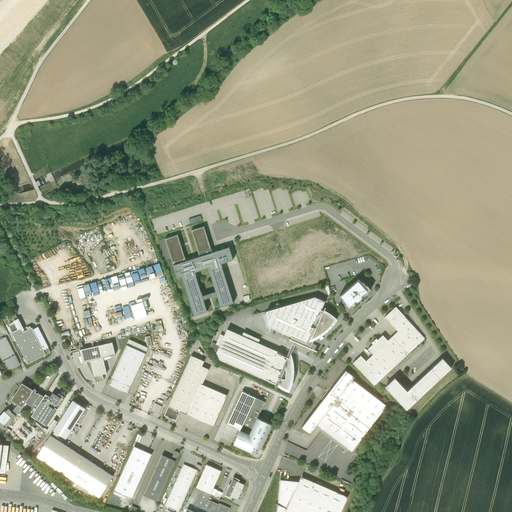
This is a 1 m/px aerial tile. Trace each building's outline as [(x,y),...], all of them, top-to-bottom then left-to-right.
[(37,187),(44,184),(44,185),(55,180),(53,176),(51,173),(41,177),(42,179),(35,182),(37,187)] [(178,235),(165,239),(173,265),(177,278),(182,276),(194,315),(207,311),(195,272),(208,268),(221,307),(233,303),(221,264),(233,260),(229,247),(225,249),(224,246),(220,247),(221,250),(212,253),(204,226),(191,230),(199,257),(186,261),(178,235)] [(144,268),(137,269),(140,279),(147,277),(144,268)] [(359,279),(339,296),(343,300),(342,300),(345,304),(344,305),(348,309),(351,306),(352,307),(356,304),(355,302),(357,301),(362,297),(361,296),(363,295),(365,296),(368,293),(368,292),(371,289),(367,285),(366,286),(363,282),(362,282),(359,279)] [(267,313),(263,315),(267,328),(271,327),(291,336),(289,342),(309,351),(315,338),(318,336),(320,340),(324,338),(321,335),(325,332),(330,327),(334,323),(336,319),(333,317),(329,313),(324,310),(323,311),(321,310),(325,301),(315,297),(266,311),(267,313)] [(353,363),(374,385),(425,338),(405,317),(396,307),(384,317),(398,331),(388,341),(383,335),(377,340),(376,339),(372,343),(373,344),(368,349),(373,354),(366,361),(361,356),(353,363)] [(19,319),(8,325),(28,364),(46,355),(44,350),(49,348),(38,327),(33,329),(31,326),(24,329),(19,319)] [(242,336),(227,329),(224,336),(221,334),(216,344),(212,342),(209,348),(217,352),(220,359),(275,384),(276,383),(278,384),(277,385),(278,385),(280,386),(283,388),(289,391),(290,387),(292,381),(293,377),(296,377),(296,371),(293,371),(292,359),(291,355),(290,358),(288,357),(288,356),(258,343),(260,339),(243,332),(242,336)] [(6,337),(0,339),(0,356),(7,371),(20,365),(6,337)] [(129,340),(108,386),(127,394),(148,348),(129,340)] [(112,342),(80,350),(83,363),(87,362),(97,383),(104,379),(102,375),(107,373),(103,358),(115,355),(112,342)] [(180,411),(213,426),(227,396),(201,384),(207,369),(202,366),(204,361),(191,355),(177,387),(164,415),(176,420),(180,411)] [(442,358),(407,391),(395,378),(385,387),(406,409),(451,368),(442,358)] [(322,400),(301,428),(310,435),(318,425),(352,451),(387,406),(353,380),(355,377),(346,370),(332,388),(330,387),(320,399),(322,400)] [(25,403),(33,390),(22,383),(11,400),(19,405),(12,413),(8,409),(6,412),(4,411),(0,415),(0,422),(4,426),(5,425),(7,427),(20,411),(23,406),(25,403)] [(33,390),(23,406),(34,413),(44,397),(41,394),(41,393),(38,391),(36,393),(35,392),(36,391),(36,390),(34,389),(33,390)] [(308,408),(311,410),(326,391),(323,389),(308,408)] [(271,424),(258,418),(265,402),(242,392),(227,424),(240,430),(234,444),(251,452),(253,449),(255,450),(257,448),(259,449),(271,424)] [(50,397),(46,394),(44,397),(34,413),(31,417),(47,427),(65,397),(59,393),(57,395),(53,393),(50,397)] [(86,409),(73,401),(54,431),(54,432),(52,436),(56,439),(59,435),(66,439),(86,409)] [(162,407),(155,404),(152,410),(156,413),(159,414),(162,407)] [(52,436),(50,436),(36,457),(49,465),(47,468),(50,470),(54,473),(56,470),(99,497),(113,476),(56,439),(52,436)] [(0,472),(5,473),(9,445),(0,444),(0,472)] [(134,446),(114,491),(132,499),(152,454),(144,451),(144,449),(141,450),(134,446)] [(171,459),(162,455),(143,496),(157,502),(179,453),(178,452),(176,451),(174,451),(171,459)] [(197,470),(183,464),(165,505),(179,511),(197,470)] [(196,487),(201,490),(211,494),(221,471),(206,464),(196,487)] [(298,483),(280,481),(276,511),(341,511),(348,497),(301,477),(298,483)] [(239,480),(234,478),(226,496),(231,498),(231,497),(233,497),(233,496),(237,498),(243,485),(239,483),(239,482),(238,482),(239,480)] [(208,500),(211,494),(201,490),(194,505),(209,511),(227,511),(230,508),(219,503),(218,505),(208,500)]
